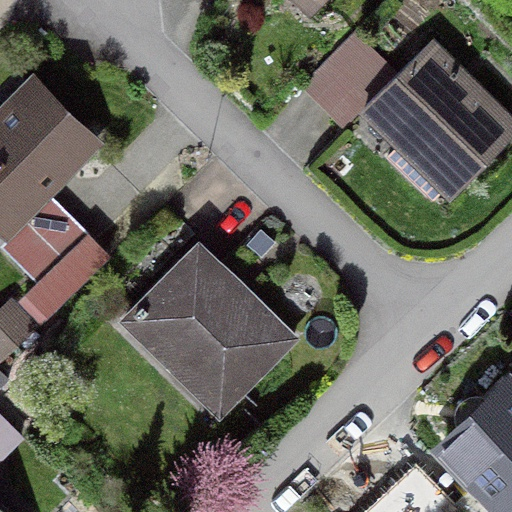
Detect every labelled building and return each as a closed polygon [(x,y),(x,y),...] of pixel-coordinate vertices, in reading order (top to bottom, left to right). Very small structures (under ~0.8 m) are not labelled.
[(303,0),(312,8),(320,0),(303,0)] [(416,48),(355,116),(438,189),(499,121),(416,48)] [(34,69),(0,102),(0,227),(9,236),(51,192),(104,139),(34,69)] [(51,192),(9,236),(1,243),(38,278),(88,229),(51,192)] [(38,278),(17,297),(40,321),(111,252),(88,229),(38,278)] [(198,236),(118,318),(219,416),(299,334),(198,236)] [(0,358),(38,323),(11,295),(0,305),(0,358)] [(511,511),(511,371),(510,369),(431,444),(496,511),(511,511)] [(0,455),(21,434),(0,412),(0,455)] [(438,511),(403,473),(361,511),(438,511)] [(0,511),(15,511),(0,497),(0,511)]
